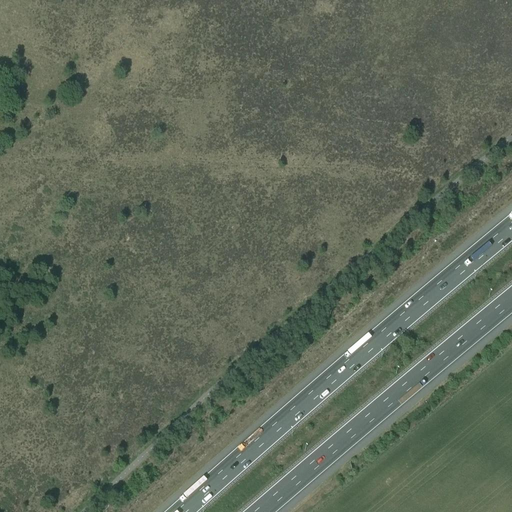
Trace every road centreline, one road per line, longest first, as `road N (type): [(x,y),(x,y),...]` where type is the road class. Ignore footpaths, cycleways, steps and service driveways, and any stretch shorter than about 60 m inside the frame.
road 1 (motorway): [(511,226),(177,511)]
road 2 (motorway): [(264,511),(511,302)]
